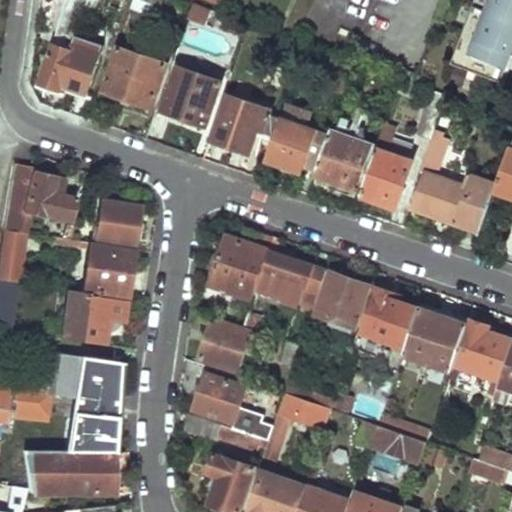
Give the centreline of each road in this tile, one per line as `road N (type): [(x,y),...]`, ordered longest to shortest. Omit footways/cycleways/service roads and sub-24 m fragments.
road 1 (residential): [(186,180),(511,293)]
road 2 (residential): [(159,511),(154,409),(186,180)]
road 3 (residential): [(21,0),(9,85),(19,115),(186,180)]
